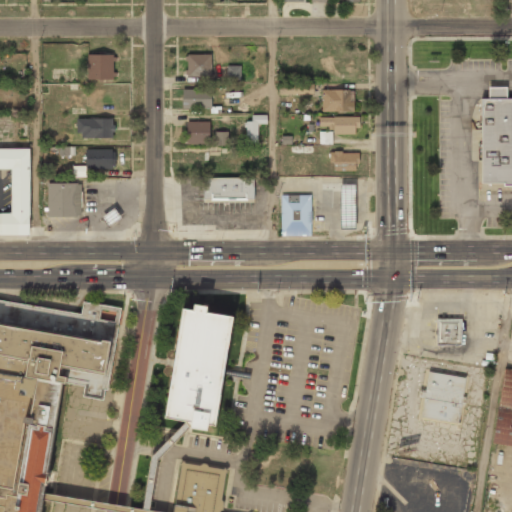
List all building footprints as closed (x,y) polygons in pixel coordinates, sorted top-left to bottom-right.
[(114,55),(87,55),(87,81),(114,81),(114,55)] [(186,76),(211,76),(211,55),(186,55),(186,76)] [(240,67),(227,67),(227,81),(240,81),(240,67)] [(313,84),(279,83),(278,94),(313,95),(313,84)] [(353,90),(321,90),(321,112),(353,112),(353,90)] [(182,108),(211,108),(211,91),(182,91),(182,108)] [(511,102),(481,102),(481,191),(505,191),(505,193),(511,193),(511,102)] [(321,134),(356,134),(356,117),(321,117),(321,134)] [(247,140),(257,139),(257,123),(265,123),(265,118),(246,119),(247,140)] [(76,120),(76,139),(113,139),(113,119),(76,120)] [(187,145),(227,145),(227,133),(211,133),(211,122),(186,122),(187,145)] [(319,131),(319,143),(331,144),(332,131),(319,131)] [(314,145),(295,146),(295,154),(314,153),(314,145)] [(0,235),(30,235),(29,149),(0,149),(0,170),(11,170),(11,214),(0,214),(0,235)] [(114,150),(85,150),(85,170),(114,170),(114,150)] [(357,152),(329,152),(329,171),(357,171),(357,152)] [(306,165),(289,165),(289,175),(306,175),(306,165)] [(254,179),(204,179),(204,201),(254,201),(254,179)] [(47,217),(78,217),(78,183),(47,183),(47,217)] [(340,185),(340,228),(354,228),(354,185),(340,185)] [(280,196),(280,236),(310,236),(310,196),(280,196)] [(109,227),(121,218),(114,208),(101,217),(109,227)] [(0,511),(41,511),(62,384),(82,387),(80,397),(102,401),(104,390),(107,390),(121,308),(81,301),(80,313),(0,299),(0,511)] [(230,316),(207,313),(208,307),(193,305),(192,311),(181,309),(165,423),(214,429),(230,316)] [(460,319),(436,319),(436,347),(460,347),(460,319)] [(511,370),(503,369),(492,445),(511,447),(511,370)] [(420,419),(460,425),(466,378),(426,373),(420,419)] [(221,511),(227,469),(179,463),(172,511),(221,511)]
